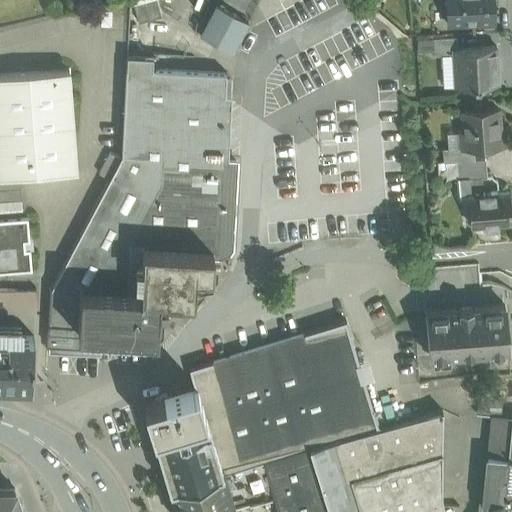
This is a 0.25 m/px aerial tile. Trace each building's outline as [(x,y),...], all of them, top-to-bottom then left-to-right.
[(493,0),(446,0),(447,24),(494,22),(493,0)] [(248,21),(216,4),(200,34),(232,51),(248,21)] [(457,37),(432,39),(433,52),(453,51),(453,49),(458,49),(457,37)] [(458,49),(453,49),(453,51),(455,86),(498,84),(495,46),(458,49)] [(109,178),(51,287),(50,287),(48,328),(77,329),(80,288),(140,292),(143,244),(213,249),(213,250),(231,246),(236,160),(222,159),(226,73),(126,67),(122,154),(122,155),(121,155),(120,157),(109,178)] [(69,69),(0,74),(0,176),(77,170),(69,69)] [(497,109),(462,111),(463,127),(458,127),(459,135),(464,135),(465,147),(465,148),(474,148),(504,146),(503,131),(499,131),(497,109)] [(465,147),(443,149),(444,163),(458,162),(475,160),(474,148),(465,148),(465,147)] [(110,151),(99,172),(109,178),(120,157),(110,151)] [(475,160),(458,162),(459,179),(459,180),(482,178),(487,177),(486,159),(475,160)] [(20,175),(0,176),(0,199),(21,198),(20,175)] [(509,192),(483,194),(482,178),(459,180),(459,179),(457,182),(458,196),(469,195),(471,227),(485,226),(486,231),(497,230),(497,225),(511,223),(509,192)] [(28,216),(0,218),(0,270),(31,268),(28,216)] [(213,249),(143,244),(140,292),(158,294),(193,296),(210,276),(211,271),(213,250),(213,249)] [(0,288),(0,289),(1,307),(35,304),(34,286),(0,288)] [(140,292),(80,288),(77,329),(156,334),(157,312),(164,313),(165,312),(166,298),(157,297),(158,294),(140,292)] [(492,306),(472,308),(472,307),(458,308),(459,309),(425,311),(429,356),(508,349),(505,305),(492,306)] [(346,319),(189,366),(195,386),(144,402),(169,487),(170,487),(224,471),(232,469),(232,470),(264,460),(310,446),(312,446),(379,427),(346,319)] [(0,333),(0,381),(31,383),(34,335),(0,333)] [(502,399),(479,397),(477,414),(492,415),(501,416),(502,399)] [(312,446),(310,446),(321,484),(322,487),(330,511),(421,511),(443,506),(440,498),(441,498),(440,495),(440,437),(442,410),(312,446)] [(511,417),(501,416),(492,415),(488,456),(505,458),(508,458),(511,419),(511,417)] [(310,446),(264,460),(275,498),(278,511),(288,511),(291,511),(286,495),(305,490),(311,511),(330,511),(322,487),(321,484),(310,446)] [(505,458),(488,456),(484,506),(502,500),(501,494),(505,458)] [(511,511),(511,458),(508,458),(505,458),(501,494),(502,500),(505,511),(511,511)] [(264,460),(232,470),(232,469),(224,471),(228,486),(242,482),(243,483),(249,489),(270,483),(264,460)] [(224,471),(170,487),(173,498),(170,499),(173,511),(225,511),(235,509),(228,486),(224,471)] [(22,511),(15,489),(0,488),(0,511),(22,511)] [(278,511),(275,498),(263,501),(266,511),(278,511)] [(484,506),(477,508),(478,511),(505,511),(502,500),(484,506)]
